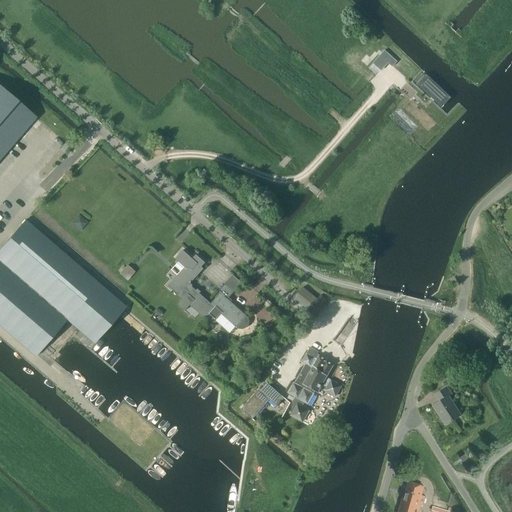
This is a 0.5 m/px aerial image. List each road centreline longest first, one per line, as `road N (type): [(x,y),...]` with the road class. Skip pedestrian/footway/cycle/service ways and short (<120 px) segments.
road 1 (residential): [(315,322),(0,41)]
road 2 (track): [(144,170),(165,156),(201,154),(294,180),(388,77)]
road 3 (residential): [(406,409),(415,375),(462,302),(471,219),(511,179)]
road 4 (unclassified): [(475,511),(406,409)]
